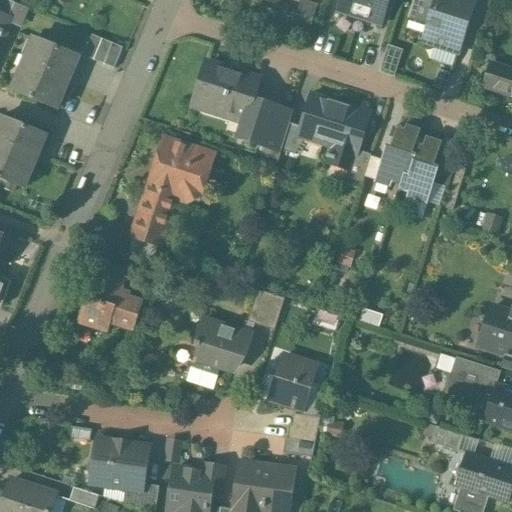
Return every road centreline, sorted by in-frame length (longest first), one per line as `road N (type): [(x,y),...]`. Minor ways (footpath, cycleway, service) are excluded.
road 1 (residential): [(161,15),(511,124)]
road 2 (residential): [(0,403),(106,146)]
road 3 (residential): [(106,146),(161,15)]
